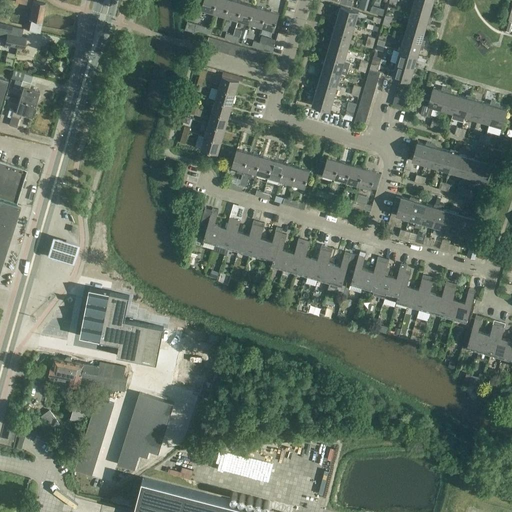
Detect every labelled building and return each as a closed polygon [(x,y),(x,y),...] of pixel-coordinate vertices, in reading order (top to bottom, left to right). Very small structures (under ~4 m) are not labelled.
[(203,0),(200,9),(213,13),(216,0),(203,0)] [(216,0),(213,13),(225,16),(229,0),(216,0)] [(229,0),(225,16),(237,20),(242,3),(231,0),(229,0)] [(372,2),(365,0),(359,0),(358,8),(370,11),(372,2)] [(33,1),(29,20),(31,20),(31,21),(31,24),(29,30),(39,32),(40,27),(42,18),(45,4),(33,1)] [(413,2),(409,15),(430,21),(432,16),(429,15),(431,8),(413,2)] [(237,20),(249,23),(254,7),(242,3),(237,20)] [(249,23),(261,27),(266,10),(254,7),(249,23)] [(334,14),(333,18),(354,25),(358,12),(340,7),(337,15),(334,14)] [(278,14),(266,10),(261,27),(273,31),(278,14)] [(409,15),(406,27),(424,32),(426,24),(429,25),(430,21),(409,15)] [(335,24),(333,31),(351,37),(354,25),(333,18),(332,23),(335,24)] [(0,37),(6,39),(4,45),(23,49),(25,38),(10,34),(11,26),(0,23),(0,37)] [(194,30),(203,33),(205,27),(196,24),(194,30)] [(212,29),(205,27),(203,33),(211,35),(212,29)] [(406,27),(402,39),(423,45),(425,41),(422,40),(424,32),(406,27)] [(327,38),(326,43),(347,49),(351,37),(333,31),(330,39),(327,38)] [(60,32),(52,32),(51,40),(59,40),(60,32)] [(224,39),(231,41),(233,34),(226,32),(224,39)] [(240,37),(233,34),(231,41),(238,43),(240,37)] [(211,49),(214,39),(208,37),(205,47),(211,49)] [(491,51),(498,45),(493,38),(486,44),(491,51)] [(219,40),(214,39),(211,49),(216,51),(219,40)] [(402,39),(399,51),(417,56),(419,49),(422,50),(423,45),(402,39)] [(224,42),(219,40),(216,51),(221,52),(224,42)] [(230,43),(224,42),(221,52),(227,54),(230,43)] [(235,45),(230,43),(227,54),(232,55),(235,45)] [(270,46),(260,43),(258,49),(268,51),(270,46)] [(328,48),(325,56),(344,61),(347,49),(326,43),(324,48),(328,48)] [(240,46),(235,45),(232,55),(237,57),(240,46)] [(245,48),(240,46),(237,57),(242,58),(245,48)] [(251,50),(245,48),(242,58),(248,60),(251,50)] [(256,51),(251,50),(248,60),(253,61),(256,51)] [(261,53),(256,51),(253,61),(258,63),(261,53)] [(399,51),(395,63),(416,69),(418,65),(415,64),(417,56),(399,51)] [(15,54),(7,52),(4,65),(12,67),(15,54)] [(267,54),(261,53),(258,63),(264,65),(267,54)] [(320,62),(319,67),(340,73),(347,74),(350,63),(344,61),(325,56),(323,63),(320,62)] [(392,76),(400,78),(410,81),(412,73),(415,74),(416,69),(395,63),(392,76)] [(321,73),(318,80),(336,85),(340,73),(319,67),(317,72),(321,73)] [(201,69),(198,78),(204,80),(206,71),(201,69)] [(369,69),(367,75),(378,78),(380,72),(377,71),(369,69)] [(22,90),(19,99),(35,103),(39,91),(29,88),(32,76),(13,70),(11,79),(22,81),(19,89),(22,90)] [(222,75),(218,88),(235,93),(239,80),(222,75)] [(378,78),(367,75),(366,80),(376,83),(378,78)] [(408,87),(410,81),(400,78),(398,84),(408,87)] [(313,87),(312,91),(333,98),(336,85),(318,80),(316,88),(313,87)] [(376,83),(366,80),(364,85),(375,89),(376,83)] [(407,92),(408,87),(398,84),(396,89),(407,92)] [(375,89),(364,85),(363,91),(373,94),(375,89)] [(433,107),(440,109),(446,88),(441,87),(441,90),(433,88),(429,101),(424,100),(420,114),(430,117),(433,107)] [(218,88),(215,100),(231,105),(235,93),(218,88)] [(440,109),(452,113),(458,95),(450,92),(451,90),(446,88),(440,109)] [(405,97),(407,92),(396,89),(395,94),(405,97)] [(329,110),(333,98),(312,91),(310,96),(313,97),(311,105),(329,110)] [(373,94),(363,91),(361,96),(372,99),(373,94)] [(395,94),(393,99),(404,102),(405,97),(395,94)] [(452,113),(465,116),(471,95),(466,94),(465,97),(458,95),(452,113)] [(465,116),(477,120),(482,102),(474,100),(475,96),(471,95),(465,116)] [(372,99),(361,96),(360,101),(370,104),(372,99)] [(18,122),(19,119),(20,119),(21,114),(31,117),(35,103),(19,99),(19,100),(11,97),(10,101),(17,104),(15,112),(13,111),(11,116),(10,120),(18,122)] [(402,108),(404,102),(393,99),(392,105),(402,108)] [(215,100),(211,112),(228,117),(231,105),(215,100)] [(370,104),(360,101),(358,107),(369,110),(370,104)] [(477,120),(489,123),(495,102),(490,101),(489,104),(482,102),(477,120)] [(500,103),(495,102),(489,123),(502,127),(507,109),(499,107),(500,103)] [(369,110),(358,107),(357,112),(367,115),(369,110)] [(211,112),(207,124),(224,129),(228,117),(211,112)] [(367,115),(357,112),(355,117),(366,120),(367,115)] [(366,120),(355,117),(354,122),(364,125),(366,120)] [(207,124),(204,136),(221,141),(224,129),(207,124)] [(182,133),(180,142),(185,144),(188,135),(182,133)] [(204,136),(200,148),(217,153),(221,141),(204,136)] [(412,161),(424,164),(431,143),(426,142),(425,145),(417,143),(412,161)] [(424,164),(437,168),(442,150),(434,148),(435,145),(431,143),(424,164)] [(236,173),(242,175),(244,170),(249,153),(236,149),(231,166),(237,168),(236,173)] [(437,168),(449,171),(455,150),(450,149),(449,152),(442,150),(437,168)] [(449,171),(461,175),(466,157),(458,155),(459,152),(455,150),(449,171)] [(255,173),(256,173),(261,157),(249,153),(244,170),(242,175),(254,178),(255,173)] [(461,175),(473,178),(479,157),(475,156),(474,159),(466,157),(461,175)] [(256,173),(268,177),(273,160),(261,157),(256,173)] [(484,159),(479,157),(473,178),(486,182),(491,164),(483,162),(484,159)] [(322,174),(334,178),(339,161),(327,158),(325,164),(321,163),(317,175),(321,176),(322,174)] [(279,184),(280,180),(285,164),(273,160),(268,177),(267,181),(279,184)] [(0,252),(26,170),(0,161),(0,252)] [(334,178),(346,182),(351,165),(339,161),(334,178)] [(280,180),(292,184),(297,167),(285,164),(280,180)] [(363,168),(351,165),(346,182),(358,185),(363,168)] [(292,184),(305,187),(309,171),(297,167),(292,184)] [(376,172),(363,168),(358,185),(371,189),(376,172)] [(227,181),(225,187),(233,189),(234,189),(236,184),(238,178),(229,175),(227,180),(227,181)] [(268,184),(266,188),(280,193),(282,185),(275,183),(274,186),(268,184)] [(330,184),(327,191),(341,196),(344,189),(330,184)] [(316,195),(325,198),(327,192),(317,190),(316,195)] [(468,197),(473,199),(478,200),(480,193),(475,191),(470,190),(468,197)] [(396,215),(408,219),(415,198),(410,196),(409,199),(401,197),(396,215)] [(408,219),(416,221),(414,227),(419,228),(421,222),(426,204),(418,202),(419,199),(415,198),(408,219)] [(300,203),(291,200),(290,205),(298,208),(300,203)] [(367,204),(357,201),(356,207),(365,210),(367,204)] [(421,222),(433,226),(439,205),(434,203),(433,206),(426,204),(421,222)] [(433,226),(445,229),(450,211),(443,209),(443,206),(439,205),(433,226)] [(203,240),(215,243),(220,226),(214,225),(218,210),(212,208),(212,209),(204,207),(197,234),(204,236),(203,240)] [(445,229),(457,233),(463,212),(459,210),(458,213),(450,211),(445,229)] [(472,228),(475,218),(467,216),(468,213),(463,212),(457,233),(470,236),(470,235),(475,237),(477,229),(472,228)] [(215,243),(227,247),(236,215),(231,213),(226,228),(220,226),(215,243)] [(227,247),(238,250),(243,233),(237,231),(242,216),(236,215),(227,247)] [(238,250),(250,254),(259,222),(253,220),(249,235),(243,233),(238,250)] [(250,254),(261,257),(266,240),(260,238),(264,223),(259,222),(250,254)] [(272,242),(266,240),(261,257),(273,261),(281,233),(283,228),(277,227),(272,242)] [(271,265),(284,269),(289,252),(282,250),(287,235),(281,233),(273,261),(271,265)] [(284,269),(295,272),(305,240),(299,238),(294,253),(289,252),(284,269)] [(295,272),(307,276),(312,258),(305,257),(310,241),(305,240),(295,272)] [(45,260),(72,269),(78,249),(51,241),(45,260)] [(471,243),(466,257),(474,259),(478,245),(471,243)] [(307,276),(318,279),(328,247),(322,245),(318,260),(312,258),(307,276)] [(318,279),(330,282),(335,265),(328,263),(333,248),(328,247),(318,279)] [(350,283),(362,286),(367,269),(361,268),(366,252),(360,251),(350,283)] [(340,267),(335,265),(330,282),(341,285),(350,253),(345,252),(340,267)] [(362,286),(374,290),(383,258),(378,256),(374,271),(367,269),(362,286)] [(374,290),(385,293),(390,276),(384,274),(388,259),(383,258),(374,290)] [(385,293),(386,293),(384,298),(395,301),(397,296),(397,297),(405,269),(406,264),(401,263),(397,278),(390,276),(385,293)] [(411,271),(405,269),(397,297),(397,296),(395,301),(407,305),(412,288),(406,286),(411,271)] [(407,305),(419,308),(428,276),(423,274),(418,289),(412,288),(407,305)] [(419,308),(430,311),(435,294),(429,293),(434,277),(428,276),(419,308)] [(430,311),(442,315),(451,282),(446,281),(442,296),(435,294),(430,311)] [(442,315),(453,318),(458,301),(452,299),(457,284),(451,282),(442,315)] [(129,296),(89,287),(80,335),(119,343),(116,355),(156,363),(164,327),(125,319),(129,296)] [(465,303),(458,301),(453,318),(466,321),(475,289),(469,288),(465,303)] [(140,298),(138,313),(164,317),(165,308),(152,306),(153,300),(140,298)] [(466,347),(479,350),(484,333),(477,332),(482,316),(476,315),(466,347)] [(479,350),(490,354),(500,322),(494,320),(490,335),(484,333),(479,350)] [(490,354),(502,357),(507,340),(501,338),(505,323),(500,322),(490,354)] [(386,333),(387,327),(376,324),(375,330),(386,333)] [(511,341),(507,340),(502,357),(511,360),(511,341)] [(96,385),(109,388),(121,390),(121,388),(125,389),(127,376),(124,375),(125,367),(100,362),(99,366),(53,357),(51,364),(54,365),(53,367),(51,367),(82,373),(82,375),(97,378),(95,385),(96,385)] [(49,375),(69,379),(68,384),(80,386),(81,383),(87,384),(86,388),(89,389),(88,395),(94,396),(96,385),(95,385),(97,378),(82,375),(82,373),(51,367),(49,375)] [(174,403),(139,392),(117,464),(135,469),(139,455),(147,457),(149,451),(158,454),(174,403)] [(96,398),(94,405),(112,410),(114,403),(96,398)] [(73,403),(69,419),(84,423),(88,407),(73,403)] [(110,418),(112,410),(94,405),(92,412),(110,418)] [(40,416),(51,431),(60,424),(57,421),(49,410),(40,416)] [(107,425),(110,418),(92,412),(90,419),(107,425)] [(105,432),(107,425),(90,419),(87,426),(105,432)] [(103,439),(105,432),(87,426),(85,433),(103,439)] [(7,440),(12,441),(15,429),(10,427),(7,440)] [(101,446),(103,439),(85,433),(83,441),(101,446)] [(98,453),(101,446),(83,441),(81,448),(98,453)] [(96,460),(98,453),(81,448),(79,455),(96,460)] [(94,467),(96,460),(79,455),(76,462),(94,467)] [(92,474),(94,467),(76,462),(74,469),(92,474)] [(273,511),(269,511),(269,510),(143,478),(133,511),(273,511)]
